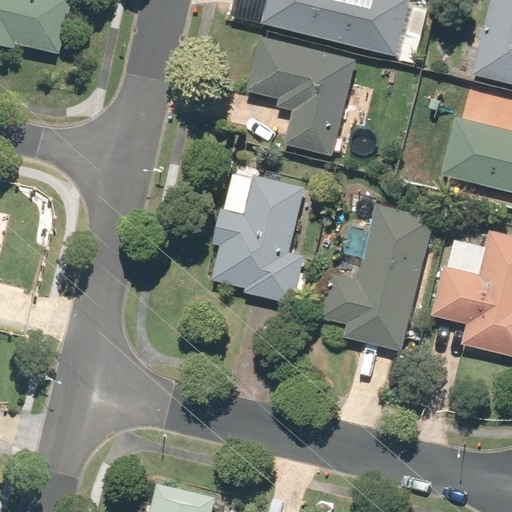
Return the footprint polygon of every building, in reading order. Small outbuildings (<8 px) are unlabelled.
[(0,0),(0,50),(8,53),(10,44),(51,54),(64,0),(0,0)] [(268,0),(262,24),(393,56),(406,0),(268,0)] [(511,0),(489,0),(469,76),(511,87),(511,0)] [(356,63),(261,37),(245,97),(292,110),(282,146),(330,159),(356,63)] [(511,130),(455,116),(440,175),(511,192),(511,130)] [(218,246),(210,280),(243,288),(242,293),(291,305),(303,256),(288,253),(303,188),(252,176),(243,215),(219,209),(211,244),(218,246)] [(331,274),(320,319),(344,324),(341,337),(401,351),(434,218),(375,204),(356,280),(331,274)] [(440,265),(428,316),(465,325),(460,344),(511,355),(511,236),(489,231),(478,274),(440,265)] [(210,511),(214,497),(155,484),(148,511),(210,511)]
